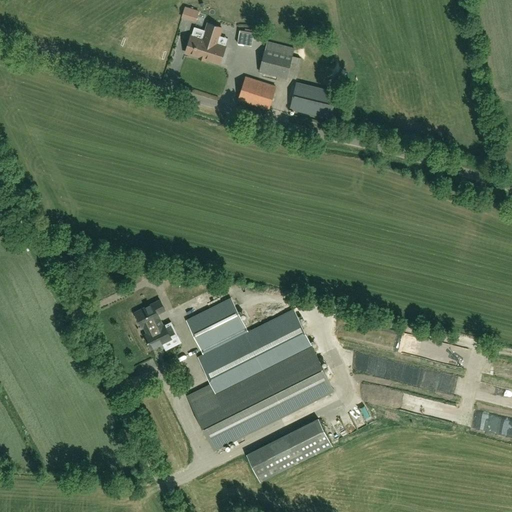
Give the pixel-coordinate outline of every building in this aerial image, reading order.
[(189,20),(192,10),(185,8),(182,18),(189,20)] [(200,57),(199,58),(205,60),(205,59),(220,64),(226,47),(216,44),(222,28),(208,23),(203,40),(191,36),(185,53),(200,57)] [(254,32),(239,30),(237,44),(251,46),(254,32)] [(265,48),(260,72),(287,79),(287,77),(296,79),(301,58),(292,56),(294,48),(267,42),(266,48),(265,48)] [(199,64),(193,90),(224,98),(226,88),(225,88),(230,72),(199,64)] [(269,109),(276,87),(245,77),(238,99),(269,109)] [(336,92),(296,83),(290,109),(330,119),(336,92)] [(115,112),(118,98),(100,95),(98,108),(115,112)] [(209,129),(209,147),(219,147),(219,129),(209,129)] [(334,391),(332,387),(294,310),(248,333),(231,299),(187,321),(202,350),(204,355),(199,358),(212,383),(187,395),(213,446),(215,451),(334,391)] [(148,334),(163,326),(157,314),(165,310),(161,301),(135,313),(142,328),(144,327),(148,334)] [(175,330),(171,322),(163,326),(148,334),(145,336),(152,349),(172,339),(169,334),(175,330)] [(490,378),(499,380),(501,366),(492,364),(490,378)] [(351,411),(354,425),(362,423),(359,409),(351,411)] [(248,456),(254,468),(323,436),(317,423),(285,438),(284,435),(279,438),(280,441),(248,456)] [(342,427),(335,430),(338,437),(345,434),(342,427)] [(326,438),(251,468),(257,483),(331,453),(326,438)]
